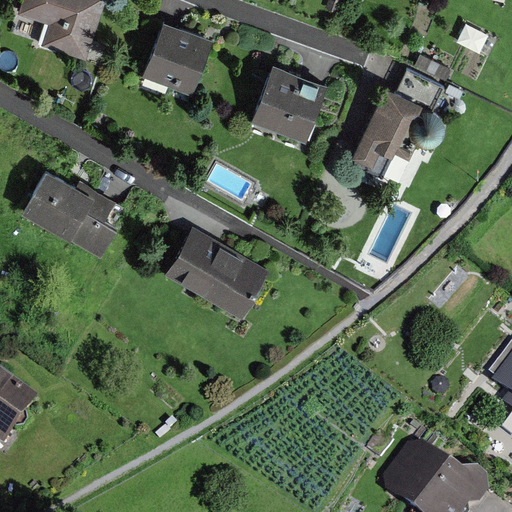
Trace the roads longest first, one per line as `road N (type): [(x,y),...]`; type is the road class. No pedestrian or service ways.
road 1 (residential): [(0,90),(239,226)]
road 2 (residential): [(217,0),(361,58)]
